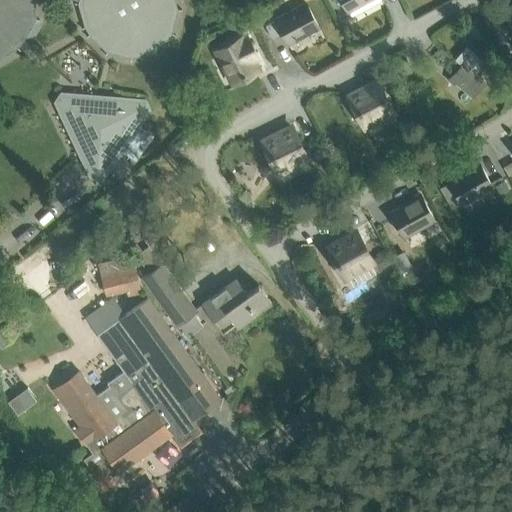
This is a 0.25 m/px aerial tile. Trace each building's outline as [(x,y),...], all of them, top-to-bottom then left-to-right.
[(0,0),(0,53),(14,45),(31,24),(33,11),(31,0),(0,0)] [(178,9),(175,0),(78,0),(78,3),(85,27),(90,35),(107,52),(131,58),(154,51),(172,33),(178,9)] [(341,0),(348,11),(368,0),(341,0)] [(282,33),(292,50),(293,50),(287,38),(315,23),(321,34),(322,34),(305,3),(275,19),(275,20),(265,25),(272,38),(282,33)] [(212,50),(231,87),(263,70),(244,34),(212,50)] [(467,46),(455,60),(461,65),(450,77),(473,97),(486,82),(475,72),(485,62),(467,46)] [(442,48),(432,57),(441,65),(450,55),(442,48)] [(351,97),(365,124),(391,111),(378,83),(351,97)] [(143,100),(71,96),(61,109),(92,174),(102,175),(107,168),(121,178),(131,163),(117,153),(147,111),(143,100)] [(265,142),(278,170),(306,156),(292,128),(265,142)] [(461,199),(489,183),(491,187),(493,187),(479,163),(449,180),(462,204),(463,203),(461,199)] [(246,188),(238,194),(247,207),(255,201),(246,188)] [(434,219),(421,195),(391,212),(404,236),(405,236),(403,231),(431,216),(433,220),(434,219)] [(361,228),(368,240),(377,236),(370,223),(361,228)] [(373,257),(365,242),(358,230),(328,247),(343,273),(373,257)] [(99,263),(107,295),(140,287),(131,255),(99,263)] [(177,325),(197,311),(162,262),(142,277),(177,325)] [(236,278),(202,303),(213,317),(212,318),(222,333),(236,323),(238,326),(271,302),(258,284),(247,293),(236,278)] [(79,371),(71,377),(55,389),(82,426),(76,430),(100,462),(108,455),(119,471),(172,433),(170,430),(191,414),(193,417),(220,398),(147,297),(97,333),(124,371),(108,382),(110,385),(96,394),(79,371)] [(98,327),(101,328),(109,322),(103,312),(93,319),(98,327)] [(0,326),(0,345),(2,348),(12,339),(0,326)]
